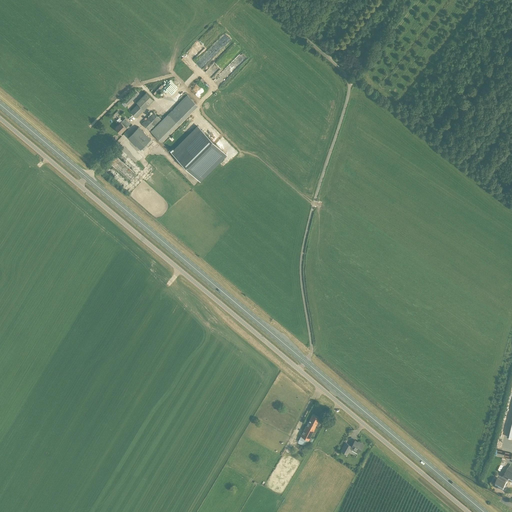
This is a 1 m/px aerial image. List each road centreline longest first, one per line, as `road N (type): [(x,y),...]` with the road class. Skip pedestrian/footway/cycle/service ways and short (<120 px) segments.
road 1 (unclassified): [(305,362),(311,348),(303,244),(349,82),(258,0)]
road 2 (primary): [(305,362),(0,104)]
road 3 (unclassified): [(299,370),(0,118)]
road 4 (primary): [(483,511),(305,362)]
road 5 (unclassified): [(466,511),(299,370)]
road 6 (track): [(358,77),(511,203)]
road 7 (track): [(90,126),(136,82),(159,103),(135,124)]
